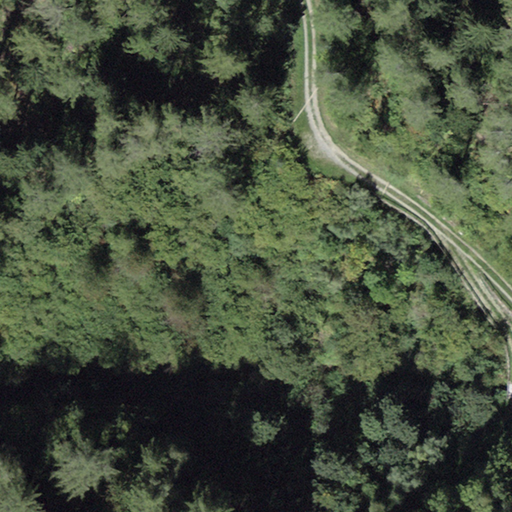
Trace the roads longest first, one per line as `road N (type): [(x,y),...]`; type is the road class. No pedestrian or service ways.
road 1 (track): [(312,0),(321,140),(511,291)]
road 2 (track): [(511,349),(510,426),(408,511)]
road 3 (track): [(428,221),(511,338)]
